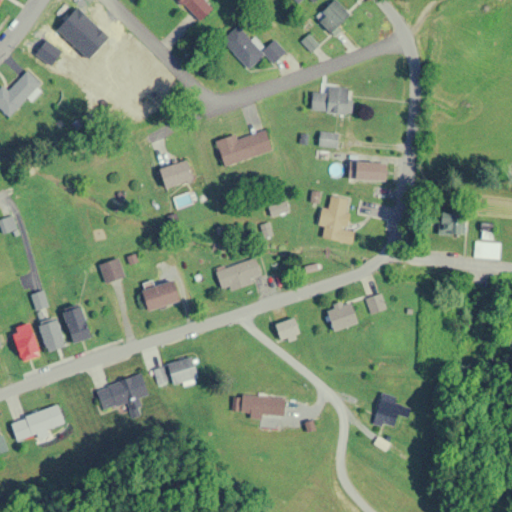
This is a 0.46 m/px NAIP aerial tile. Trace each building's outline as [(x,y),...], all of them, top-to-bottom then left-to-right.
[(212,8),(204,0),(176,0),(198,22),(212,8)] [(332,0),(314,19),(330,33),(349,14),(334,0),(332,0)] [(248,69),(264,54),(272,63),(285,52),(273,39),(260,51),(237,26),(221,40),(248,69)] [(1,83),(0,84),(0,109),(9,118),(41,82),(25,68),(7,89),(1,83)] [(327,114),(347,114),(347,86),(327,86),(327,114)] [(236,138),(235,135),(215,140),(222,165),(271,153),(265,131),(236,138)] [(192,179),(186,159),(158,168),(165,188),(192,179)] [(384,180),(384,162),(352,162),(352,180),(384,180)] [(349,198),(328,194),(320,238),(351,243),(353,230),(344,228),(349,198)] [(464,234),(464,212),(439,212),(438,234),(464,234)] [(0,226),(2,232),(15,228),(11,215),(0,219),(0,226)] [(498,260),(500,242),(474,240),(473,258),(498,260)] [(104,283),(123,277),(117,258),(98,264),(104,283)] [(221,291),(261,279),(255,258),(215,270),(221,291)] [(140,289),(146,310),(178,302),(173,281),(140,289)] [(47,307),(44,291),(31,293),(35,310),(47,307)] [(364,298),(370,314),(385,309),(379,293),(364,298)] [(324,309),(333,332),(357,323),(349,300),(324,309)] [(61,312),(73,344),(91,337),(79,305),(61,312)] [(273,325),(280,340),(299,332),(292,317),(273,325)] [(65,344),(54,318),(36,326),(47,352),(65,344)] [(39,356),(29,324),(11,330),(20,362),(39,356)] [(197,378),(191,356),(166,362),(172,384),(197,378)] [(152,371),(158,384),(166,381),(160,368),(152,371)] [(102,411),(145,396),(137,375),(94,390),(102,411)] [(371,423),(392,430),(402,400),(381,393),(371,423)] [(240,412),(248,413),(248,418),(283,419),(283,397),(241,395),(240,412)] [(10,421),(16,440),(63,425),(57,406),(10,421)]
